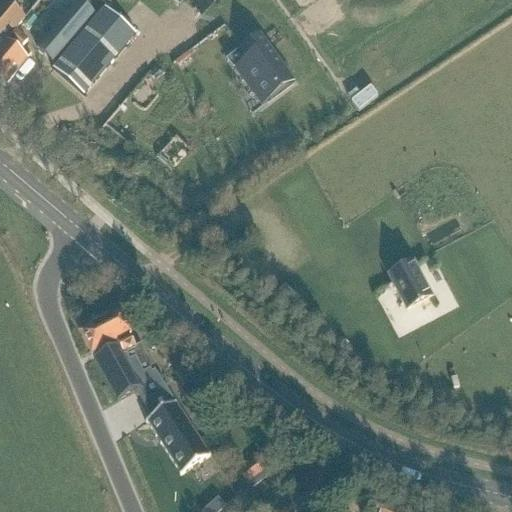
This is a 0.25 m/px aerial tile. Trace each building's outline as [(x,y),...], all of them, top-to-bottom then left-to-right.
[(168,0),(179,9),(186,0),(168,0)] [(79,3),(37,52),(53,65),(94,17),(79,3)] [(0,10),(0,43),(4,46),(24,22),(4,5),(0,10)] [(105,11),(53,73),(84,99),(136,38),(105,11)] [(27,63),(18,55),(28,44),(16,34),(0,52),(0,85),(5,89),(27,63)] [(247,64),(239,70),(266,107),(294,86),(259,39),(239,54),(247,64)] [(123,108),(85,153),(104,170),(126,144),(117,137),(127,124),(131,127),(137,120),(123,108)] [(175,140),(158,159),(172,172),(189,153),(175,140)] [(414,265),(389,278),(408,313),(433,300),(414,265)] [(119,314),(80,336),(92,356),(116,343),(119,348),(119,347),(124,356),(125,355),(129,361),(134,359),(143,375),(153,369),(141,347),(135,349),(127,336),(130,334),(119,314)] [(119,348),(95,361),(113,394),(118,403),(135,393),(152,421),(146,425),(147,426),(180,477),(181,479),(210,460),(209,458),(208,459),(176,408),(176,407),(155,374),(155,373),(153,369),(143,375),(134,359),(129,361),(125,355),(124,356),(119,347),(119,348)] [(175,377),(184,390),(197,381),(188,368),(175,377)] [(210,392),(201,379),(180,393),(189,406),(210,392)] [(259,460),(239,474),(251,491),(270,477),(259,460)] [(293,495),(275,511),(308,511),(309,511),(293,495)] [(398,511),(400,509),(377,502),(373,511),(374,511),(398,511)]
